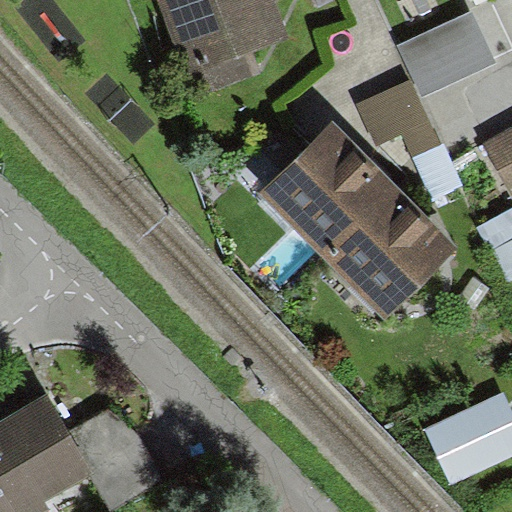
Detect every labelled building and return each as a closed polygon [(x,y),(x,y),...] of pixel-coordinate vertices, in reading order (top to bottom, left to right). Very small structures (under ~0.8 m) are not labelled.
[(162,0),(186,64),(289,26),(279,0),(162,0)] [(399,37),(423,89),(496,55),(473,3),(399,37)] [(441,138),(411,72),(355,97),(375,141),(404,128),(414,150),(441,138)] [(260,178),(386,305),(459,233),(333,107),(260,178)] [(511,121),(483,137),(511,189),(511,121)] [(444,136),(441,138),(414,150),(434,192),(468,175),(458,154),(454,156),(444,136)] [(511,201),(477,221),(491,246),(511,234),(511,201)] [(511,272),(511,234),(491,246),(507,276),(511,272)] [(0,405),(0,511),(7,511),(82,465),(32,386),(0,405)] [(511,388),(436,420),(460,478),(511,455),(511,388)] [(90,429),(109,457),(94,467),(121,507),(170,473),(123,406),(90,429)]
